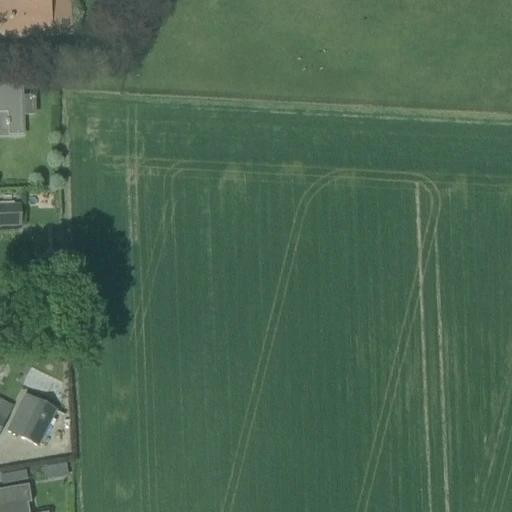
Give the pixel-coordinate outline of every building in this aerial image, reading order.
[(0,0),(0,41),(70,36),(67,0),(0,0)] [(22,137),(20,86),(0,87),(0,114),(6,114),(7,122),(5,122),(5,127),(7,127),(7,137),(22,137)] [(54,208),(54,193),(42,193),(42,208),(54,208)] [(19,208),(0,208),(0,227),(20,227),(19,208)] [(19,296),(12,298),(15,306),(22,304),(19,296)] [(35,446),(53,411),(25,398),(18,412),(31,419),(21,439),(35,446)] [(0,429),(9,412),(11,406),(0,400),(0,429)] [(60,466),(45,468),(47,480),(61,478),(60,466)] [(24,472),(0,476),(0,484),(0,486),(25,481),(24,472)] [(0,511),(27,511),(27,504),(30,504),(27,486),(0,491),(0,511)]
